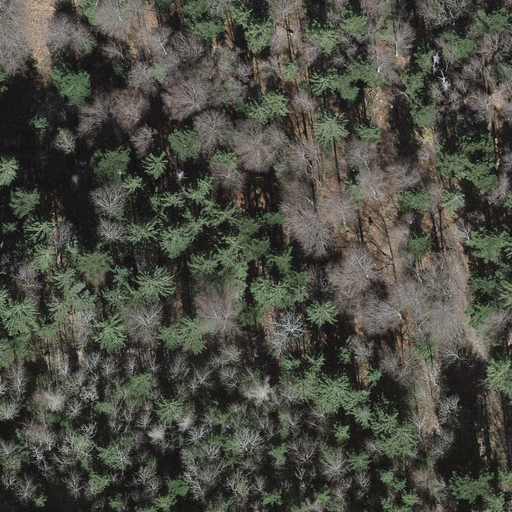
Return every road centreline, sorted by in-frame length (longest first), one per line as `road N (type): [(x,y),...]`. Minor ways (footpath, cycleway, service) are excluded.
road 1 (track): [(468,511),(484,453),(478,358),(455,259),(404,159),(389,96),(408,65),(510,0)]
road 2 (track): [(404,159),(389,293),(358,334),(298,357),(0,375)]
